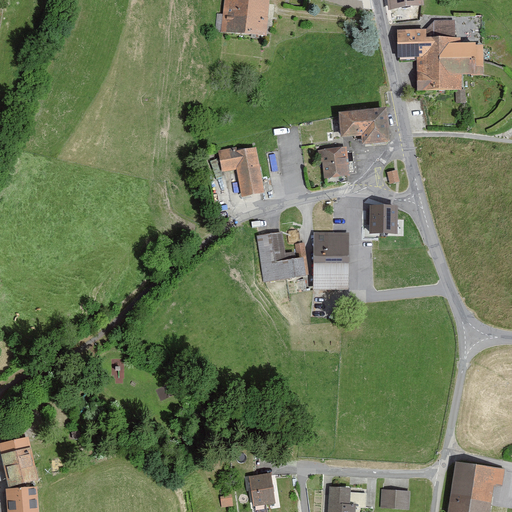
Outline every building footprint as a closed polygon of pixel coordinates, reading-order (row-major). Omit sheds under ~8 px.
[(269,4),(239,0),(225,0),(222,32),(265,37),(269,4)] [(386,0),(387,11),(423,7),(422,0),(386,0)] [(426,33),(398,34),(398,61),(415,60),(418,95),(462,92),(462,80),(484,79),(483,46),(459,45),(459,38),(455,38),(455,22),(433,23),(426,33)] [(386,112),(339,117),(341,143),(363,141),(364,150),(390,147),(386,112)] [(255,147),(217,153),(220,173),(236,170),(241,198),(263,195),(255,147)] [(347,150),(319,152),(320,165),(324,164),(325,179),(349,177),(347,150)] [(396,169),(387,172),(390,183),(399,181),(396,169)] [(397,211),(369,211),(369,239),(397,239),(397,211)] [(283,234),(256,237),(263,284),(306,280),(305,276),(309,276),(305,244),(296,245),(298,258),(287,260),(283,234)] [(349,235),(314,235),(313,292),(348,292),(349,235)] [(29,435),(0,441),(9,483),(38,477),(29,435)] [(506,467),(455,459),(446,511),(488,511),(493,486),(503,488),(506,467)] [(271,474),(249,476),(253,506),(275,503),(271,474)] [(38,511),(37,485),(7,487),(8,511),(38,511)] [(350,487),(329,486),(327,511),(353,511),(354,503),(350,503),(350,487)] [(410,490),(381,489),(380,507),(409,508),(410,490)] [(220,495),(222,506),(235,504),(233,493),(220,495)]
